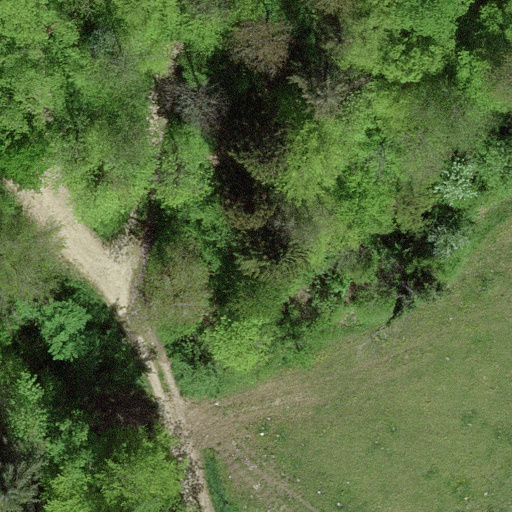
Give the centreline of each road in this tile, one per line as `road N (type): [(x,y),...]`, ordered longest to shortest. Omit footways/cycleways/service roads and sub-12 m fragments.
road 1 (track): [(25,0),(46,173),(151,379)]
road 2 (track): [(176,0),(137,243),(118,306)]
road 3 (residential): [(198,511),(151,379)]
